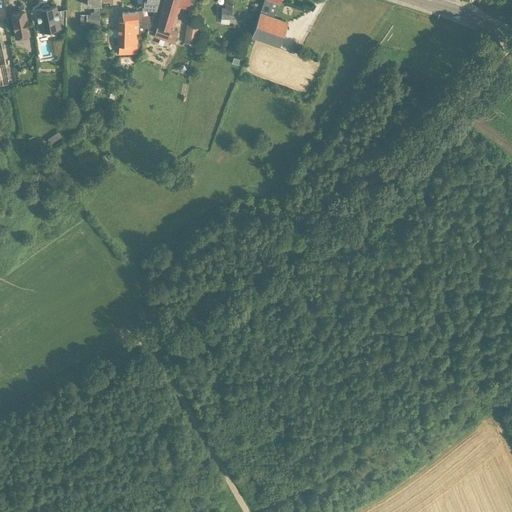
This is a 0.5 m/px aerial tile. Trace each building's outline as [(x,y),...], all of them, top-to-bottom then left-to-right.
[(80,15),(79,25),(85,25),(85,30),(98,31),(100,12),(100,0),(87,0),(87,6),(93,6),(93,12),(90,12),(90,15),(86,14),(86,15),(80,15)] [(157,3),(157,0),(145,0),(145,1),(143,1),(142,8),(155,10),(157,3)] [(164,0),(154,35),(173,42),(175,37),(178,30),(173,29),(170,28),(176,7),(179,8),(182,9),(190,10),(191,10),(192,0),(164,0)] [(224,0),(224,8),(220,7),(220,19),(222,19),(229,19),(231,19),(232,0),(224,0)] [(278,2),(278,0),(263,0),(250,38),(279,48),(287,22),(266,15),(271,2),(273,2),(274,0),(278,2)] [(56,11),(55,6),(35,9),(39,33),(45,31),(47,33),(53,32),(55,30),(65,28),(66,10),(56,11)] [(128,29),(128,54),(136,54),(136,41),(138,41),(138,35),(140,35),(140,32),(143,32),(143,28),(148,28),(150,23),(137,24),(136,11),(128,12),(129,23),(129,29),(128,29)] [(142,11),(136,11),(137,24),(150,23),(152,16),(142,17),(142,11)] [(25,19),(24,12),(11,14),(12,22),(14,32),(15,38),(28,35),(27,29),(25,19)] [(118,17),(118,55),(128,54),(128,29),(129,29),(129,23),(128,12),(121,13),(122,17),(118,17)] [(195,45),(198,24),(187,23),(184,43),(195,45)] [(64,59),(64,45),(56,47),(57,55),(58,60),(64,59)] [(47,139),(51,144),(56,140),(52,135),(47,139)] [(109,159),(106,154),(101,157),(104,162),(109,159)]
